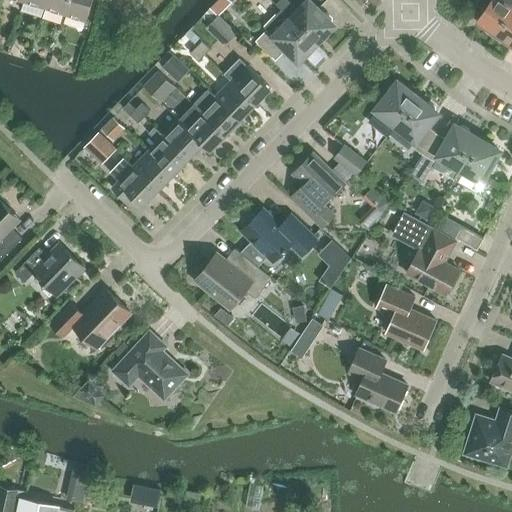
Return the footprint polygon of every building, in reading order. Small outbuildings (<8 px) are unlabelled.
[(47,0),(46,7),(66,13),(70,0),(47,0)] [(70,0),(66,13),(87,20),(93,0),(70,0)] [(289,0),(280,0),(277,4),(282,8),(292,18),(316,42),(334,24),(332,22),(332,18),(327,12),(322,12),(309,0),(308,0),(299,10),(289,0)] [(494,36),(511,7),(511,0),(478,0),(476,2),(485,9),(478,20),(485,24),(483,26),(494,36)] [(511,7),(494,36),(507,43),(508,41),(511,43),(511,7)] [(268,27),(256,40),(276,60),(287,48),(299,59),(300,58),(305,58),(310,52),(310,48),(316,42),(292,18),(282,8),(266,25),(268,27)] [(237,33),(219,15),(208,27),(226,44),(237,33)] [(203,40),(197,47),(206,55),(212,49),(203,40)] [(197,47),(191,53),(200,61),(206,55),(197,47)] [(174,55),(162,67),(174,78),(185,66),(174,55)] [(224,73),(231,80),(256,104),(271,88),(240,57),(224,73)] [(159,70),(145,85),(153,94),(168,79),(159,70)] [(231,80),(216,95),(241,119),(256,104),(231,80)] [(378,110),(369,121),(387,135),(390,132),(397,123),(418,97),(398,81),(397,83),(392,84),(388,90),(388,94),(377,108),(378,110)] [(209,88),(194,103),(226,135),(241,119),(216,95),(209,88)] [(397,123),(390,132),(409,147),(412,144),(423,153),(437,133),(427,125),(438,112),(436,111),(435,106),(429,101),(425,102),(418,97),(397,123)] [(142,101),(135,109),(145,117),(152,110),(142,101)] [(145,117),(135,109),(128,102),(123,108),(139,123),(145,117)] [(194,103),(179,119),(186,126),(203,143),(210,150),(226,135),(194,103)] [(114,117),(103,129),(109,135),(121,123),(114,117)] [(179,119),(164,134),(188,158),(203,143),(186,126),(179,119)] [(437,133),(423,153),(435,160),(432,166),(454,178),(478,137),(470,133),(469,128),(463,125),(458,126),(456,125),(448,139),(437,133)] [(158,141),(149,150),(173,174),(188,158),(164,134),(155,126),(149,132),(158,141)] [(99,132),(85,147),(93,155),(100,148),(110,157),(117,149),(99,132)] [(478,137),(454,178),(476,191),(481,189),(485,181),(482,179),(491,164),(496,163),(500,156),(498,152),(499,150),(478,137)] [(335,157),(357,174),(367,161),(344,144),(335,157)] [(149,150),(134,165),(158,189),(173,174),(149,150)] [(346,182),(314,151),(293,173),(303,183),(291,195),(322,226),(335,213),(325,203),(346,182)] [(125,157),(110,172),(119,180),(112,187),(128,203),(134,197),(143,205),(158,189),(134,165),(125,157)] [(378,178),(369,187),(378,196),(367,208),(375,215),(395,194),(378,178)] [(0,260),(23,237),(13,227),(21,219),(0,198),(0,260)] [(290,243),(301,254),(317,238),(292,214),(282,225),(265,208),(256,216),(255,214),(251,214),(247,215),(244,217),(243,221),(244,225),(246,227),(242,231),(272,260),(290,243)] [(407,273),(446,293),(459,269),(445,261),(456,240),(405,213),(394,234),(420,248),(407,273)] [(455,237),(477,249),(484,238),(462,225),(455,237)] [(340,228),(324,244),(338,259),(354,244),(340,228)] [(84,267),(60,243),(47,256),(39,247),(15,271),(25,281),(35,271),(58,294),(84,267)] [(245,288),(256,297),(272,277),(244,254),(234,267),(217,253),(197,278),(231,306),(245,288)] [(337,279),(327,304),(338,309),(348,283),(337,279)] [(387,333),(424,349),(437,319),(410,307),(415,296),(388,283),(377,307),(394,315),(387,333)] [(96,347),(130,311),(107,289),(83,314),(72,303),(52,324),(64,335),(74,325),(96,347)] [(304,305),(293,307),(296,323),(307,321),(304,305)] [(222,308),(215,316),(228,327),(235,319),(222,308)] [(313,318),(303,332),(314,339),(324,325),(313,318)] [(165,399),(188,373),(175,361),(174,363),(161,351),(167,345),(150,330),(113,370),(126,382),(136,372),(165,399)] [(128,346),(124,342),(114,352),(119,356),(128,346)] [(380,404),(396,411),(408,384),(380,372),(386,359),(360,348),(350,371),(364,378),(357,394),(367,398),(368,402),(376,405),(380,404)] [(511,357),(503,354),(491,381),(511,390),(511,357)] [(89,380),(75,396),(96,405),(105,395),(101,392),(101,386),(95,386),(89,380)] [(465,453),(507,466),(511,450),(511,409),(501,406),(497,420),(477,414),(465,453)] [(39,452),(36,466),(43,468),(47,455),(39,452)] [(0,484),(0,511),(13,511),(19,488),(0,484)] [(168,487),(166,498),(176,500),(179,489),(168,487)] [(76,511),(77,511),(62,508),(62,507),(22,498),(18,511),(76,511)]
